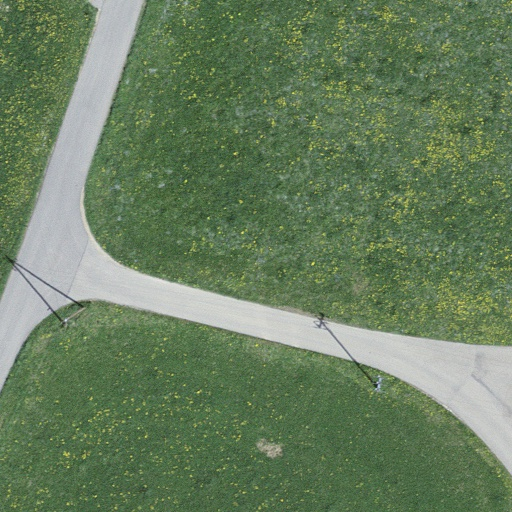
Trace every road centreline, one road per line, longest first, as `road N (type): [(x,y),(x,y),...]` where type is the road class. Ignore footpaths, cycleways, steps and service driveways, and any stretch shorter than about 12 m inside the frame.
road 1 (unclassified): [(511,446),(468,373),(40,265)]
road 2 (unclassified): [(40,265),(122,0)]
